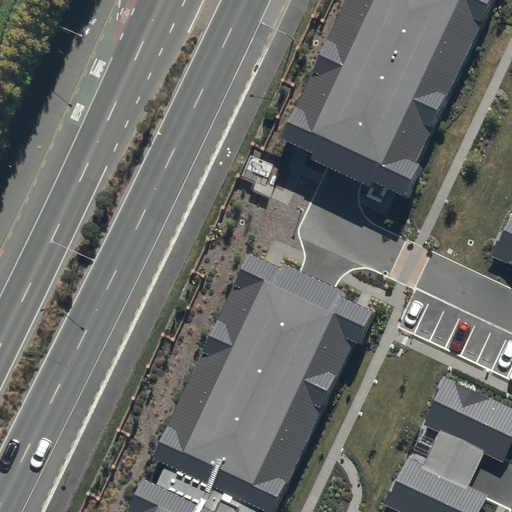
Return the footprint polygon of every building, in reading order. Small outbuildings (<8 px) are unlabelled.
[(493,0),(349,0),(285,140),(403,195),(493,0)] [(511,213),(492,256),(511,265),(511,213)] [(277,511),(371,309),(249,253),(152,461),(262,511),(277,511)] [(511,415),(511,411),(430,373),(409,417),(428,426),(410,465),(393,457),(369,507),(379,511),(469,511),(476,497),(453,486),(473,445),(493,455),(511,415)] [(219,511),(144,476),(127,511),(219,511)]
